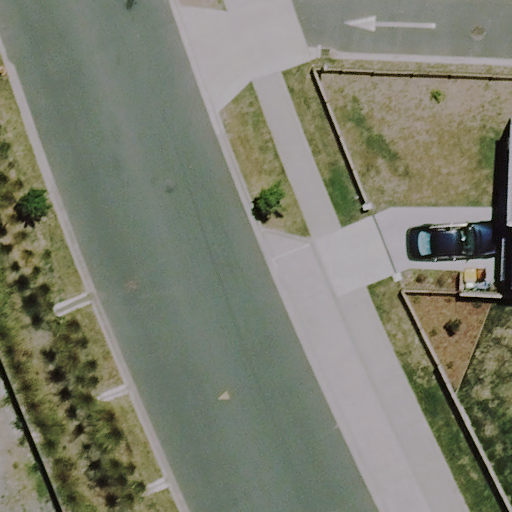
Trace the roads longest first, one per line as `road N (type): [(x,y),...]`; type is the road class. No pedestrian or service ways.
road 1 (residential): [(110,94),(225,367),(299,511)]
road 2 (residential): [(110,94),(304,27),(511,34)]
